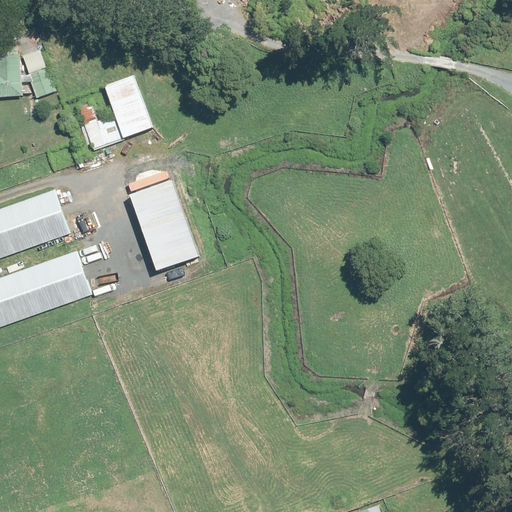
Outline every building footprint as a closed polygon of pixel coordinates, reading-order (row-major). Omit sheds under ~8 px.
[(0,97),(24,95),(24,82),(35,82),(38,95),(56,90),(43,50),(27,57),(32,74),(26,75),(23,40),(0,42),(0,97)] [(108,86),(127,139),(156,129),(137,76),(108,86)] [(78,100),(96,151),(123,141),(105,90),(78,100)] [(132,191),(159,271),(204,256),(177,176),(132,191)] [(56,187),(0,207),(0,255),(72,229),(56,187)] [(81,247),(0,276),(0,324),(97,289),(81,247)]
